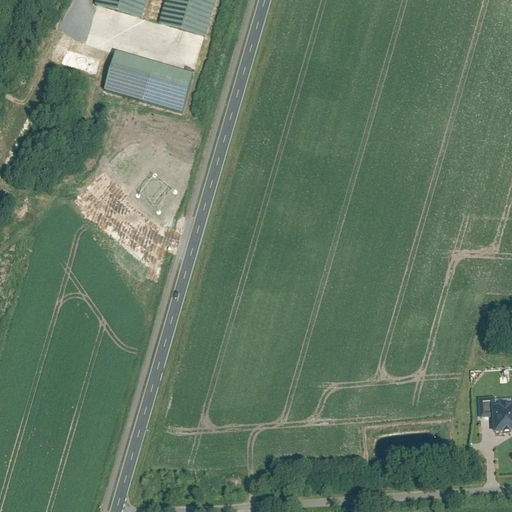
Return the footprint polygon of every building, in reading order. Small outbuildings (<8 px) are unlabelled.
[(96,0),(95,5),(142,18),(147,0),(167,0),(161,23),(207,36),(217,0),(96,0)] [(194,73),(116,50),(104,93),(182,115),(194,73)] [(511,398),(496,399),(496,407),(511,405),(511,398)] [(494,399),(478,400),(480,419),(491,419),(490,408),(494,407),(494,399)] [(494,407),(490,408),(491,419),(492,435),(511,433),(511,405),(496,407),(494,407)]
